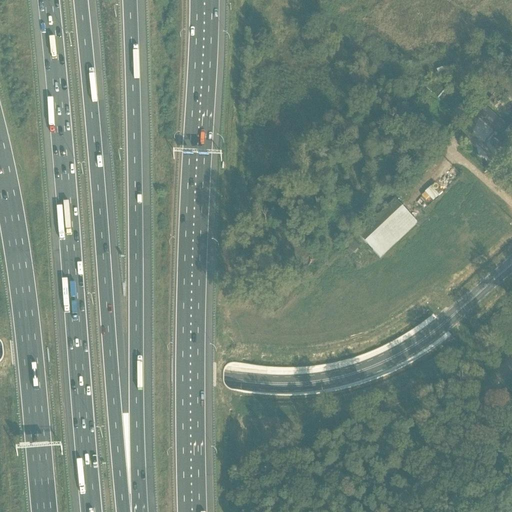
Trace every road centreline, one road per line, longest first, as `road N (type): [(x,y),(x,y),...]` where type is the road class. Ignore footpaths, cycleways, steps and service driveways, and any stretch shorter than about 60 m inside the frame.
road 1 (tertiary): [(0,352),(223,376),(327,378),(395,356),(511,264)]
road 2 (motorway): [(129,511),(82,0)]
road 3 (motorway): [(47,0),(91,511)]
road 4 (motorway): [(192,511),(203,0)]
road 5 (motorway): [(131,511),(132,0)]
road 6 (trunk): [(0,166),(43,511)]
road 7 (unclassified): [(511,204),(378,88)]
